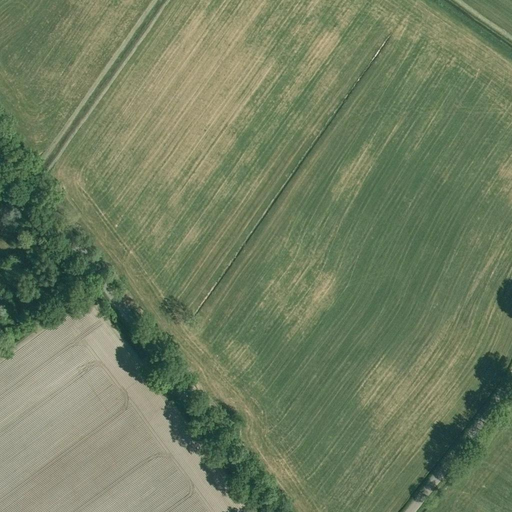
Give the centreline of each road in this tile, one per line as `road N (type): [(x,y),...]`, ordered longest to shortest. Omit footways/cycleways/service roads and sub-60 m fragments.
road 1 (tertiary): [(280,511),(203,398),(0,137)]
road 2 (unclassified): [(409,511),(511,378)]
